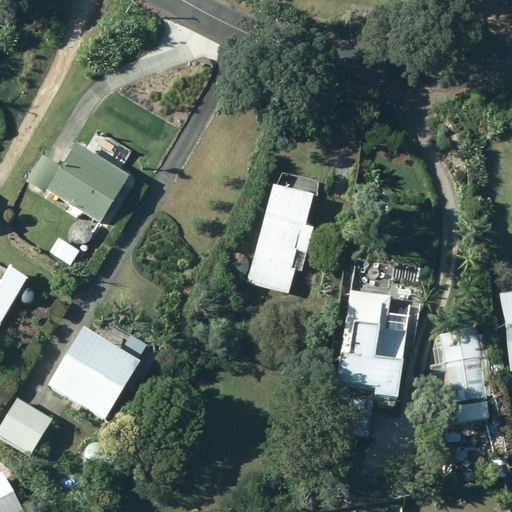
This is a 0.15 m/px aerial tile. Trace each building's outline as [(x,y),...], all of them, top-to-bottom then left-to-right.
[(123,174),(71,141),(56,165),(40,155),(24,180),(41,191),(43,189),(70,207),(67,211),(75,216),(78,211),(93,221),(123,174)] [(268,184),(245,281),(285,291),(290,268),(298,270),(308,227),(300,225),(307,193),(268,184)] [(69,267),(80,250),(68,242),(57,259),(69,267)] [(370,277),(376,277),(380,273),(380,268),(377,263),(371,263),(367,267),(367,272),(370,277)] [(0,279),(0,324),(20,292),(0,279)] [(390,397),(400,328),(380,325),(385,296),(343,289),(329,380),(369,386),(368,394),(390,397)] [(511,290),(497,293),(508,370),(511,369),(511,290)] [(51,384),(108,418),(143,361),(87,325),(51,384)] [(477,356),(472,328),(438,334),(449,401),(482,396),(480,385),(487,383),(482,355),(477,356)] [(320,432),(365,437),(369,401),(324,396),(320,432)] [(52,419),(19,398),(0,429),(0,432),(32,452),(52,419)] [(333,501),(334,470),(318,470),(317,500),(333,501)] [(23,511),(3,472),(0,472),(0,511),(23,511)]
